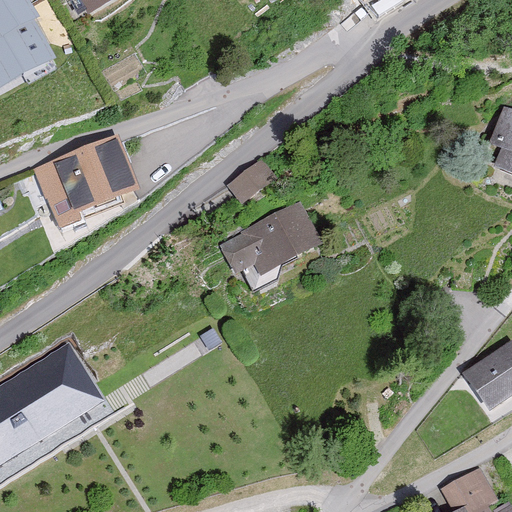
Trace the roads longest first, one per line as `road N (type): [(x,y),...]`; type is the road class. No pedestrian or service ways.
road 1 (unclassified): [(0,337),(371,53)]
road 2 (residential): [(371,53),(333,47),(254,85),(0,173)]
road 3 (track): [(346,502),(511,298)]
road 4 (residential): [(367,511),(511,434)]
road 5 (track): [(511,67),(371,53)]
road 6 (residential): [(341,511),(346,502),(296,494),(234,511)]
